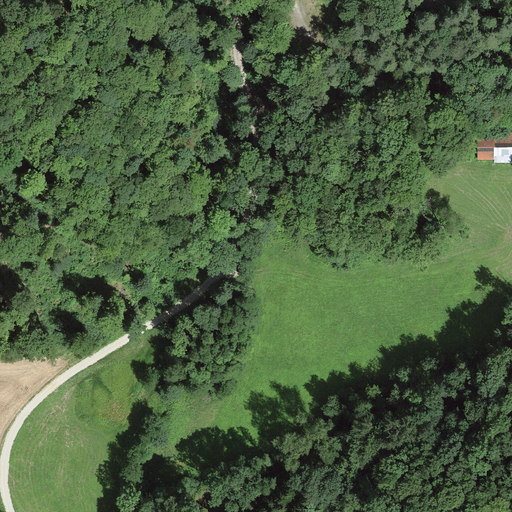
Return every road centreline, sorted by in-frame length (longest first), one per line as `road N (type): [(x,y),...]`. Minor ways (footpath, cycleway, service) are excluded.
road 1 (track): [(240,0),(233,72),(251,126),(253,182),(231,251),(188,301),(84,360),(31,402),(0,464),(8,511)]
road 2 (track): [(295,0),(296,32),(304,40),(385,62),(511,119)]
